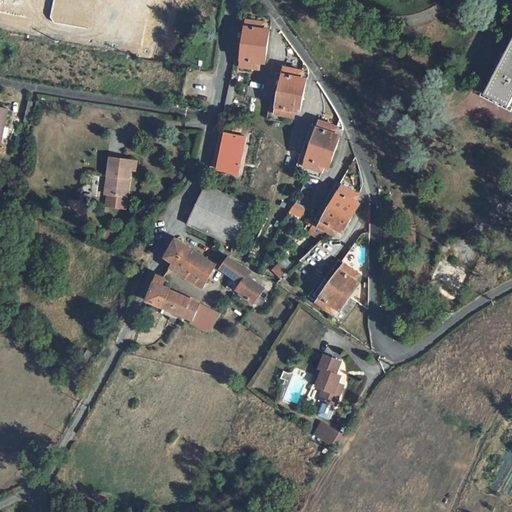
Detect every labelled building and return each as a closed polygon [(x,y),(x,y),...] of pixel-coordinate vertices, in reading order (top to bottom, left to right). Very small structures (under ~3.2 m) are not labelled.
[(55,0),(53,20),(71,23),(74,0),(55,0)] [(97,0),(93,30),(103,31),(108,0),(97,0)] [(124,0),(119,33),(130,34),(135,0),(124,0)] [(163,42),(169,0),(147,0),(141,38),(163,42)] [(267,25),(242,20),(233,65),(260,70),(261,63),(266,64),(272,32),(266,30),(267,25)] [(511,44),(486,93),(508,105),(511,98),(511,44)] [(304,78),(305,72),(280,67),(269,119),(295,125),(297,117),(301,117),(309,80),(304,78)] [(15,111),(0,107),(0,152),(10,154),(11,146),(8,145),(15,111)] [(317,121),(297,171),(319,181),(321,175),(326,177),(343,137),(338,135),(339,130),(317,121)] [(250,134),(222,128),(218,146),(227,148),(224,165),(243,170),(250,134)] [(107,208),(125,211),(127,200),(132,173),(134,164),(134,163),(113,159),(110,177),(108,177),(108,179),(109,179),(112,180),(109,197),(107,208)] [(313,224),(336,237),(340,231),(344,233),(362,201),(358,199),(361,193),(338,180),(327,201),(313,224)] [(208,187),(190,225),(239,247),(257,208),(208,187)] [(292,202),(289,214),(301,217),(305,206),(292,202)] [(204,290),(219,266),(178,239),(166,259),(174,264),(171,270),(204,290)] [(230,258),(224,268),(234,275),(242,281),(236,291),(256,304),(266,289),(249,277),(252,273),(230,258)] [(341,260),(312,299),(333,315),(338,309),(342,312),(362,284),(358,281),(361,276),(341,260)] [(452,301),(466,273),(439,260),(425,288),(452,301)] [(282,265),(276,272),(284,280),(291,273),(282,265)] [(227,288),(235,293),(236,291),(242,281),(234,275),(227,288)] [(157,282),(148,302),(192,322),(201,305),(172,292),(172,289),(157,282)] [(284,304),(291,293),(282,287),(275,297),(284,304)] [(192,322),(214,332),(223,316),(201,305),(192,322)] [(324,369),(321,377),(341,390),(343,385),(338,383),(340,375),(335,373),(340,360),(325,354),(320,368),(324,369)] [(336,405),(341,390),(321,377),(318,385),(324,387),(321,396),(324,401),(325,401),(336,405)] [(336,405),(325,401),(319,416),(330,421),(336,405)] [(321,437),(329,425),(326,423),(318,435),(321,437)] [(329,425),(321,437),(340,450),(349,438),(329,425)]
